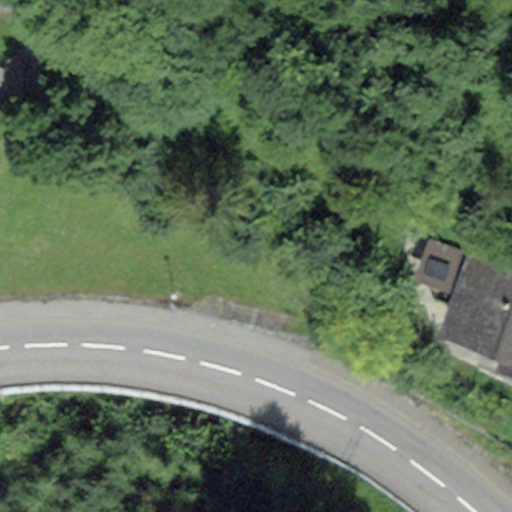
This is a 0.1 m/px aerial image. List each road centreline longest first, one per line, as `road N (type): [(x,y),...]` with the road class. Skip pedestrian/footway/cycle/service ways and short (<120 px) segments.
road 1 (primary): [(0,354),(109,353),(230,377),(353,426),(468,511)]
road 2 (track): [(0,78),(65,34),(460,0)]
